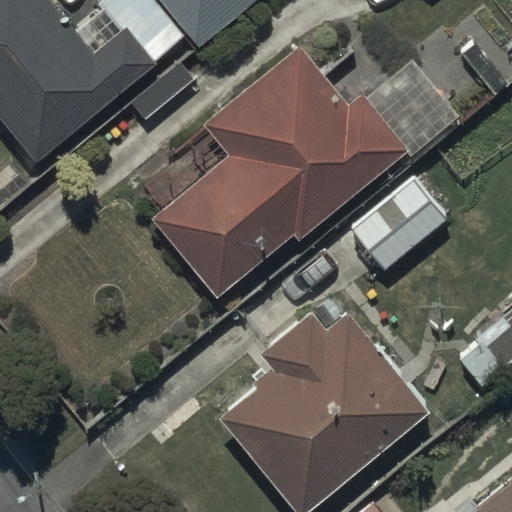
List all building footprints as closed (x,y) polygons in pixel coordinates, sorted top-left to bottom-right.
[(180,22),(161,0),(86,0),(71,12),(60,0),(0,0),(0,100),(35,142),(116,74),(145,108),(193,67),(165,34),(180,22)] [(172,0),(197,30),(233,0),(172,0)] [(402,130),(354,73),(342,83),(294,25),(200,103),(225,133),(148,197),(214,275),(288,214),(293,220),(402,130)] [(412,165),(349,213),(380,253),(443,204),(412,165)] [(425,390),(341,290),(320,307),(305,290),(257,330),(272,348),(214,396),(297,496),(425,390)] [(511,511),(511,464),(510,461),(455,506),(459,511),(511,511)]
